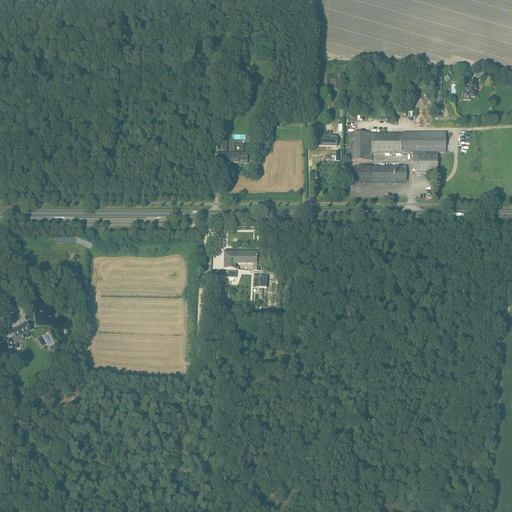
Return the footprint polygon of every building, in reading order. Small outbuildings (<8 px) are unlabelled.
[(476,97),(477,80),(471,80),(472,72),(464,71),(464,78),(467,78),(466,94),(463,94),(463,100),(469,100),(469,97),(476,97)] [(341,80),(330,80),(330,91),(341,91),(341,80)] [(337,147),(337,137),(334,137),(331,137),(331,136),(326,136),(326,133),(326,132),(314,132),(313,141),(313,146),(337,147)] [(437,153),(445,153),(445,133),(351,134),(351,161),(372,161),(372,155),(372,154),(413,154),(437,153)] [(218,142),(218,152),(227,152),(227,142),(218,142)] [(227,154),(227,163),(238,163),(239,163),(242,163),(242,164),(247,164),(247,145),(243,145),(243,152),(243,154),(227,154)] [(437,153),(413,154),(413,171),(415,171),(415,174),(417,174),(417,176),(421,176),(421,174),(437,174),(437,153)] [(353,183),(406,183),(406,167),(372,168),(372,169),(353,169),(353,183)] [(224,251),(224,269),(235,270),(235,267),(235,264),(257,264),(257,271),(259,271),(259,262),(257,262),(257,257),(257,254),(231,254),(231,251),(224,251)] [(214,277),(214,281),(226,282),(226,278),(216,277),(216,271),(214,271),(214,273),(214,277)] [(254,280),(253,288),(266,289),(267,276),(273,276),(273,272),(263,272),(263,278),(256,277),(256,280),(254,280)] [(14,342),(5,342),(5,356),(13,356),(13,344),(15,344),(17,344),(17,341),(23,341),(23,339),(23,337),(23,336),(22,336),(21,334),(29,330),(27,325),(22,327),(22,326),(19,327),(19,328),(15,331),(16,334),(14,335),(14,336),(14,341),(14,342)] [(41,339),(36,342),(40,348),(41,347),(41,348),(42,347),(44,345),(41,339)]
